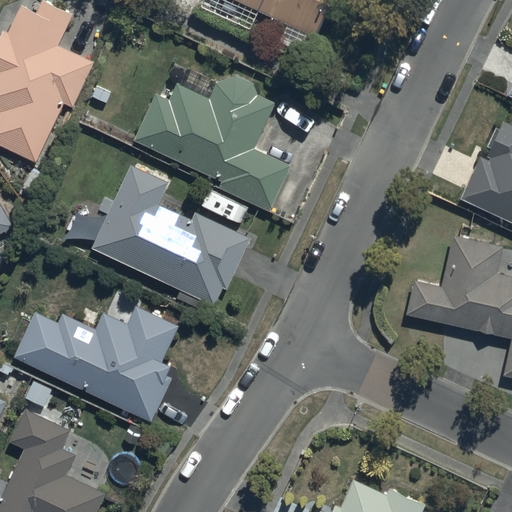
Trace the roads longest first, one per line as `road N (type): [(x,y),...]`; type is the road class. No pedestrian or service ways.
road 1 (residential): [(300,343),(461,0)]
road 2 (residential): [(300,343),(511,441)]
road 3 (residential): [(181,511),(300,343)]
